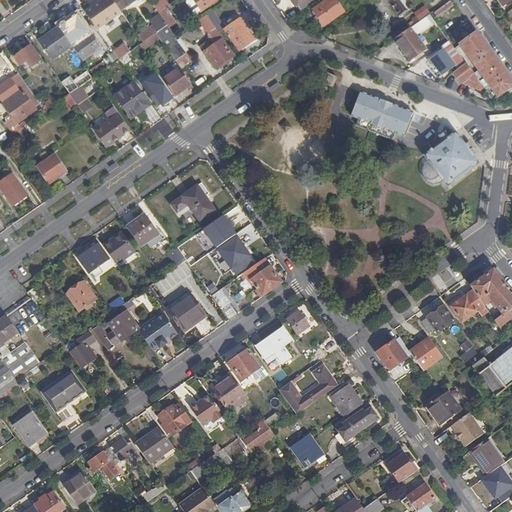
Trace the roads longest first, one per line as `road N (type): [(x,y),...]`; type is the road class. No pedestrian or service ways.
road 1 (unclassified): [(0,496),(305,280)]
road 2 (unclassified): [(0,269),(197,129)]
road 3 (unclassified): [(294,58),(312,52),(349,63),(501,123)]
road 4 (unclassified): [(305,280),(197,129)]
road 5 (unclassified): [(482,238),(343,333)]
road 6 (residential): [(407,424),(283,511)]
road 7 (unclassified): [(197,129),(294,58)]
